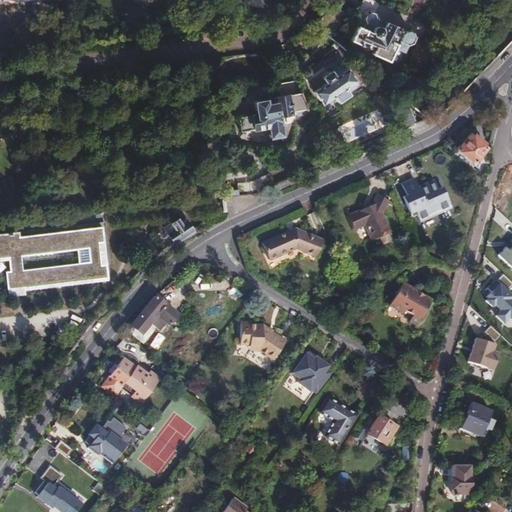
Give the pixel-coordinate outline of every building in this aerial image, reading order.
[(332,4),(315,25),(330,37),(346,16),(332,4)] [(372,55),(385,61),(390,60),(395,49),(404,54),(408,45),(412,45),(414,39),(413,34),(409,32),(404,33),(399,31),(400,28),(388,23),(386,24),(373,18),(369,20),(364,30),(358,27),(351,41),(373,52),(372,55)] [(288,63),(283,50),(278,52),(283,65),(288,63)] [(315,92),(323,105),(334,98),(338,104),(349,97),(348,95),(356,89),(356,88),(358,87),(355,82),(356,81),(348,70),(347,70),(344,65),(332,73),(331,72),(323,77),(327,83),(315,92)] [(303,115),(309,114),(301,93),(254,102),(256,114),(239,118),(242,132),(269,127),(271,138),(283,136),(281,124),(279,124),(278,116),(302,111),(303,115)] [(396,115),(402,130),(412,126),(406,111),(396,115)] [(473,162),(485,148),(482,145),(484,142),(475,135),(473,138),(468,134),(456,149),(473,162)] [(468,168),(479,176),(487,145),(485,148),(473,162),(468,168)] [(250,183),(255,194),(274,186),(266,168),(248,176),(250,183)] [(417,221),(437,212),(436,209),(448,205),(440,187),(435,189),(431,180),(415,187),(411,178),(398,184),(403,196),(406,202),(402,204),(408,217),(414,215),(417,221)] [(236,196),(255,194),(250,183),(235,185),(236,191),(236,196)] [(360,224),(367,239),(385,231),(377,213),(382,202),(388,205),(389,202),(371,194),(367,203),(345,213),(342,207),(339,208),(349,228),(360,224)] [(163,228),(173,243),(191,230),(184,220),(178,224),(175,220),(163,228)] [(104,242),(102,227),(20,237),(20,233),(0,235),(0,258),(9,257),(11,271),(6,272),(8,290),(108,278),(106,264),(100,265),(98,243),(104,242)] [(257,244),(265,260),(291,248),(310,256),(317,240),(292,229),(285,233),(284,231),(257,244)] [(511,269),(511,245),(508,249),(505,247),(497,255),(511,269)] [(511,282),(500,271),(485,286),(488,289),(483,294),(485,296),(483,298),(490,304),(492,302),(498,308),(493,313),(501,320),(506,315),(511,320),(511,319),(511,300),(508,297),(510,295),(511,294),(505,289),(511,282)] [(408,320),(415,324),(430,300),(400,283),(388,305),(401,313),(403,310),(411,315),(408,320)] [(236,301),(240,296),(231,291),(228,296),(236,301)] [(176,314),(154,297),(127,330),(143,342),(161,319),(168,324),(176,314)] [(286,339),(274,330),(272,332),(262,325),(263,321),(250,321),(250,319),(240,320),(240,343),(250,343),(257,343),(257,347),(258,347),(273,358),(286,339)] [(272,332),(274,330),(274,329),(263,321),(262,325),(272,332)] [(499,334),(488,323),(481,331),(485,334),(483,340),(473,337),(466,361),(491,368),(496,351),(490,349),(493,341),(499,334)] [(285,368),(299,348),(293,344),(279,364),(285,368)] [(301,350),(299,348),(285,368),(287,369),(284,373),(297,382),(299,380),(305,384),(309,379),(315,370),(318,366),(320,363),(314,359),(316,357),(302,347),(301,350)] [(130,390),(146,368),(140,363),(136,367),(124,357),(110,375),(117,380),(115,384),(121,389),(124,386),(130,390)] [(160,378),(146,368),(130,390),(134,393),(131,396),(141,404),(160,378)] [(322,435),(338,445),(357,414),(327,395),(318,411),(332,419),(322,435)] [(458,427),(478,436),(489,411),(469,402),(458,427)] [(80,445),(111,468),(127,446),(118,439),(126,428),(109,416),(100,429),(95,425),(80,445)] [(367,433),(384,444),(394,427),(377,417),(367,433)] [(45,442),(56,447),(60,438),(49,433),(45,442)] [(60,441),(55,448),(66,457),(71,450),(60,441)] [(495,468),(501,459),(494,455),(492,458),(488,455),(484,461),(495,468)] [(450,494),(468,494),(468,465),(450,465),(450,494)] [(48,511),(77,511),(85,501),(58,483),(63,475),(51,467),(31,496),(51,509),(48,511)] [(244,511),(243,511),(246,508),(232,498),(221,511),(244,511)] [(143,511),(144,511),(132,503),(125,511),(143,511)]
